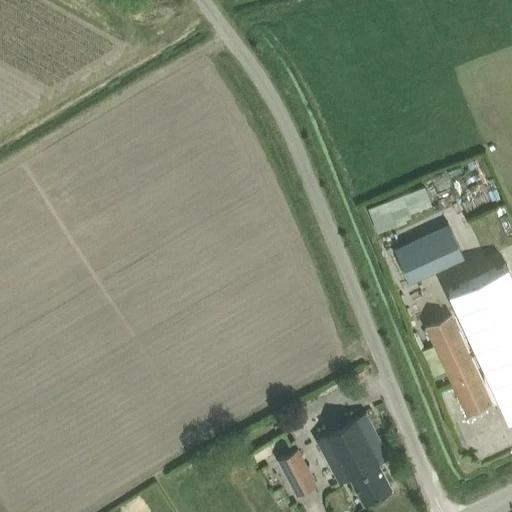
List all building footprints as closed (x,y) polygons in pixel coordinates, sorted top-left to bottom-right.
[(487,210),(507,203),(500,182),(480,188),(487,210)] [(448,222),(393,247),(409,280),(463,255),(448,222)] [(452,314),(427,326),(466,412),(492,400),(452,314)] [(388,456),(365,411),(316,437),(340,482),(350,477),(364,502),(392,487),(378,461),(388,456)] [(316,482),(296,448),(277,459),(296,493),(316,482)]
